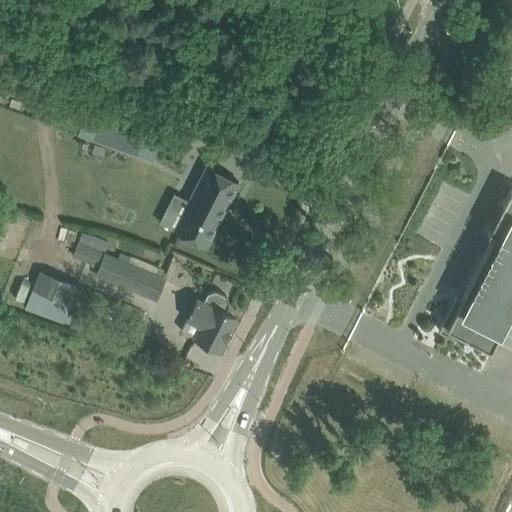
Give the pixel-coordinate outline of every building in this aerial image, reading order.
[(153,159),(167,121),(91,94),(77,132),(153,159)] [(207,165),(174,229),(206,245),(239,181),(207,165)] [(511,187),(502,204),(505,212),(461,298),(455,295),(438,329),(463,341),(465,336),(491,349),(511,307),(511,187)] [(166,273),(79,241),(73,257),(90,263),(89,265),(97,268),(93,278),(156,301),(166,273)] [(39,269),(25,306),(59,320),(74,282),(39,269)] [(181,329),(201,340),(219,349),(235,318),(224,312),(229,303),(226,295),(216,290),(207,292),(203,301),(197,298),(181,329)]
